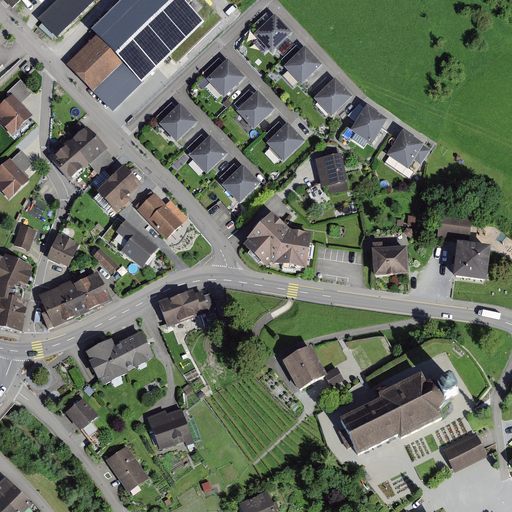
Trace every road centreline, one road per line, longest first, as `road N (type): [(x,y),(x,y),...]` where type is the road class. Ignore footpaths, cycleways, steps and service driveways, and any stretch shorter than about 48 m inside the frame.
road 1 (residential): [(28,351),(64,200),(45,150),(50,63)]
road 2 (tertiary): [(226,280),(511,325)]
road 3 (tertiary): [(28,351),(66,341),(172,287),(226,280)]
road 4 (residential): [(269,0),(119,139)]
road 5 (residential): [(119,139),(214,238),(226,280)]
road 6 (residential): [(3,383),(73,446),(118,511)]
road 7 (residential): [(511,498),(496,408),(511,368)]
